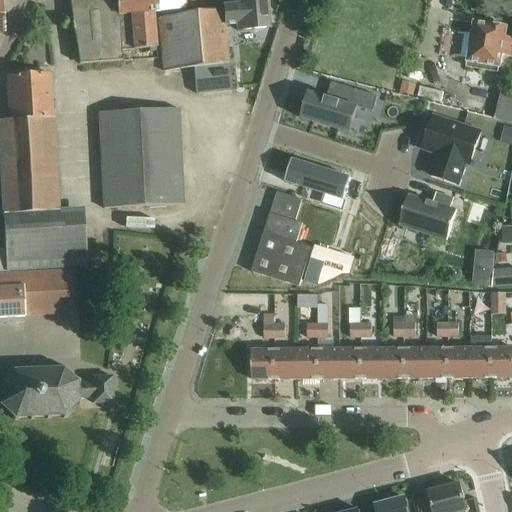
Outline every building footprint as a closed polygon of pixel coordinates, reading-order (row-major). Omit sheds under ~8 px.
[(184,11),(183,0),(68,0),(78,66),(121,62),(120,52),(155,49),(152,14),(184,11)] [(236,33),(269,29),(266,0),(238,0),(239,12),(223,14),(223,12),(156,19),(162,72),(193,69),(196,95),(230,91),(224,27),(235,26),(236,33)] [(464,34),(460,58),(467,59),(466,67),(482,70),(483,65),(499,67),(501,55),(510,56),(511,46),(511,39),(504,38),(505,29),(488,26),(473,24),(471,35),(464,34)] [(0,122),(0,179),(4,250),(64,248),(85,247),(83,211),(59,212),(53,120),(52,120),(49,77),(6,79),(8,122),(0,122)] [(404,81),(400,93),(413,96),(417,85),(404,81)] [(309,93),(301,120),(350,134),(358,108),(373,113),(378,97),(331,83),(327,99),(309,93)] [(511,94),(501,91),(494,119),(494,121),(511,125),(511,94)] [(98,114),(100,162),(180,158),(178,111),(98,114)] [(433,117),(422,150),(438,155),(431,176),(459,186),(466,165),(469,166),(481,134),(433,117)] [(511,129),(504,128),(500,144),(511,147),(511,129)] [(100,162),(102,210),(182,206),(180,158),(100,162)] [(300,160),(293,187),(346,205),(354,178),(327,169),(300,160)] [(409,196),(400,227),(447,242),(457,211),(451,210),(454,200),(437,194),(434,204),(409,196)] [(277,195),(273,206),(298,213),(301,203),(277,195)] [(270,217),(295,224),(298,213),(273,206),(270,217)] [(270,217),(264,236),(295,246),(302,226),(295,224),(270,217)] [(503,246),(511,245),(511,227),(501,228),(503,246)] [(264,236),(258,255),(305,269),(311,251),(295,246),(264,236)] [(0,273),(86,269),(85,247),(64,248),(4,250),(0,250),(0,273)] [(305,269),(258,255),(252,274),(299,288),(305,269)] [(492,288),(511,286),(511,268),(495,270),(492,288)] [(474,270),(473,288),(492,289),(493,272),(474,270)] [(0,320),(24,319),(24,318),(72,315),(70,273),(0,276),(0,320)] [(492,294),(492,316),(507,316),(507,294),(492,294)] [(318,325),(317,325),(317,340),(328,340),(329,306),(319,305),(318,325)] [(351,340),(360,340),(360,326),(361,311),(361,310),(350,310),(351,340)] [(394,339),(403,339),(403,324),(401,324),(401,314),(395,314),(394,339)] [(263,340),(273,340),(273,327),(273,317),(263,317),(263,340)] [(403,324),(403,339),(416,339),(417,324),(403,324)] [(438,339),(447,339),(447,324),(438,324),(438,339)] [(447,324),(447,339),(459,339),(459,324),(447,324)] [(308,340),(317,340),(317,325),(308,325),(308,340)] [(360,326),(360,340),(373,340),(372,325),(360,326)] [(273,327),(273,340),(285,339),(284,327),(273,327)] [(511,349),(490,350),(490,380),(511,379),(511,349)] [(403,351),(404,380),(425,380),(425,350),(403,351)] [(425,350),(425,380),(447,380),(447,350),(425,350)] [(447,350),(447,380),(469,380),(468,350),(447,350)] [(468,350),(469,380),(490,380),(490,350),(468,350)] [(274,352),(274,381),(295,381),(295,351),(274,352)] [(295,351),(295,381),(317,381),(317,351),(295,351)] [(317,351),(317,381),(339,381),(338,351),(317,351)] [(338,351),(339,381),(360,381),(360,351),(338,351)] [(360,351),(360,381),(382,381),(382,351),(360,351)] [(382,351),(382,381),(404,380),(403,351),(382,351)] [(251,382),(274,381),(274,352),(251,352),(251,382)] [(44,372),(31,372),(31,370),(28,370),(28,372),(15,373),(15,370),(11,371),(10,372),(11,373),(0,385),(0,409),(1,409),(13,419),(11,421),(13,422),(16,422),(16,419),(29,419),(29,421),(33,421),(33,418),(45,418),(46,421),(49,421),(49,418),(62,417),(62,420),(65,420),(67,419),(65,417),(75,405),(77,407),(79,404),(79,401),(92,401),(92,405),(112,405),(111,380),(91,381),(91,384),(79,385),(78,382),(77,381),(75,382),(64,372),(65,371),(63,369),(60,369),(60,371),(48,372),(47,369),(44,369),(44,372)] [(428,497),(415,501),(418,511),(465,511),(459,485),(427,494),(428,497)] [(407,511),(405,499),(374,507),(375,511),(407,511)]
